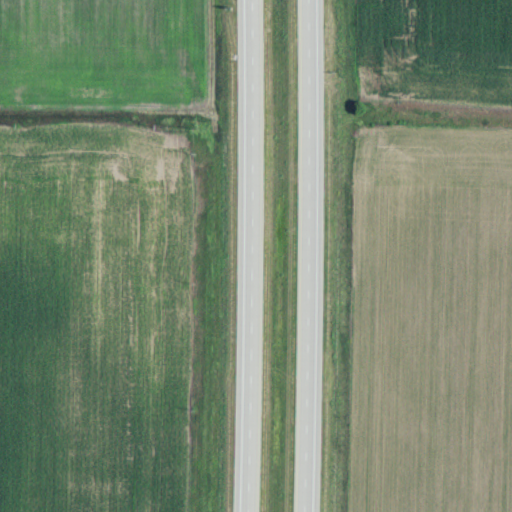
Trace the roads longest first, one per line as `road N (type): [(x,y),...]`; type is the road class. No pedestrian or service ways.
road 1 (trunk): [(256,0),(252,511)]
road 2 (trunk): [(304,511),(306,0)]
